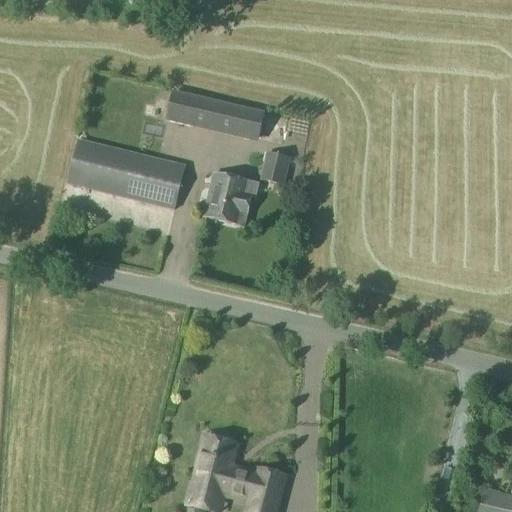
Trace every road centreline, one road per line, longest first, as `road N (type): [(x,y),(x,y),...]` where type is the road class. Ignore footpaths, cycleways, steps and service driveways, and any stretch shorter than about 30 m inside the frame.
road 1 (unclassified): [(511,370),(0,257)]
road 2 (unknown): [(164,294),(193,159),(201,145),(221,141)]
